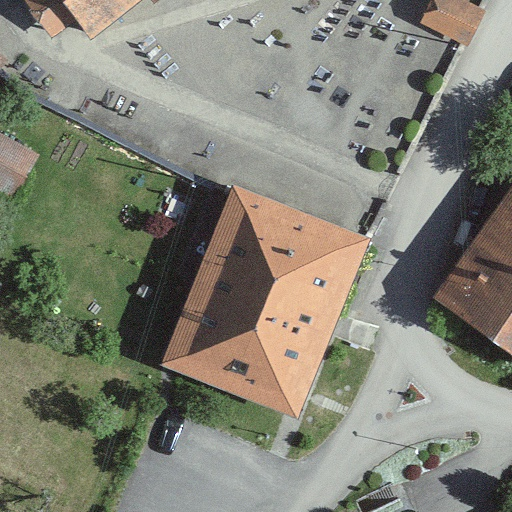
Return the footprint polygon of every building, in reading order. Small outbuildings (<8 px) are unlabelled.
[(16,0),(47,39),(69,22),(83,40),(134,0),(16,0)] [(476,16),(446,0),(429,0),(417,24),(460,46),(476,16)] [(0,181),(18,149),(0,140),(0,181)] [(511,185),(432,300),(511,355),(511,185)] [(229,188),(158,367),(294,421),(365,242),(229,188)]
